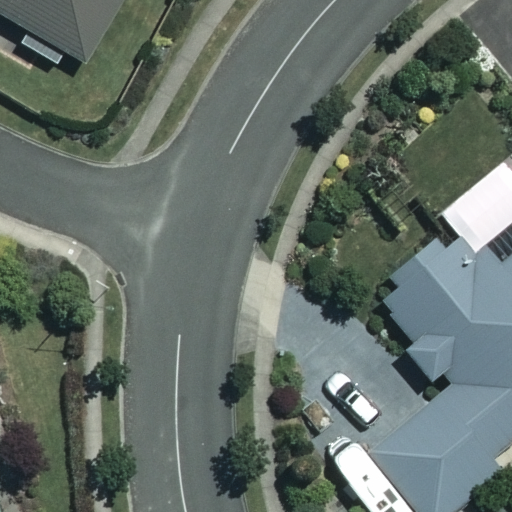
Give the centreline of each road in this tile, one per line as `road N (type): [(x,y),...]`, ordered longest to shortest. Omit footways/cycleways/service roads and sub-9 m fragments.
road 1 (residential): [(185,511),(174,400),(188,279),(204,220)]
road 2 (residential): [(204,220),(234,142),(332,0)]
road 3 (residential): [(204,220),(90,201),(0,166)]
